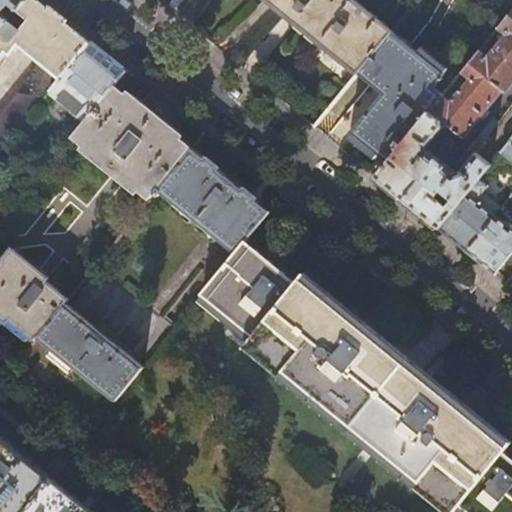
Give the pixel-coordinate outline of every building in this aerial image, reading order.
[(0,0),(0,32),(26,0),(0,0)] [(0,154),(51,92),(92,42),(59,15),(40,0),(26,0),(0,32),(0,154)] [(359,72),(394,30),(357,0),(271,0),(277,4),(291,16),(296,20),(334,51),(359,72)] [(511,12),(500,27),(508,34),(504,39),(501,41),(499,42),(498,43),(498,44),(497,46),(496,47),(495,49),(490,56),(482,49),(464,71),(472,78),(463,88),(462,87),(456,93),(455,98),(452,101),(444,94),(388,163),(376,177),(402,198),(424,216),(438,228),(479,178),(491,164),(479,154),(489,141),(486,139),(483,142),(479,138),(457,164),(462,169),(455,172),(430,151),(430,144),(444,126),(450,126),(464,137),(503,89),(506,91),(511,83),(511,12)] [(445,72),(394,30),(359,72),(366,77),(378,87),(385,92),(351,133),(367,146),(388,163),(444,94),(434,85),(439,79),(441,81),(443,78),(441,76),(445,72)] [(106,54),(92,42),(51,92),(87,120),(115,85),(127,71),(106,54)] [(153,198),(160,190),(194,149),(154,117),(115,85),(87,120),(75,135),(153,198)] [(511,137),(501,152),(511,161),(511,137)] [(160,190),(238,253),(247,242),(271,212),(230,179),(194,149),(160,190)] [(451,238),(467,251),(496,215),(503,207),(488,196),(481,204),(477,200),(488,186),(479,178),(438,228),(451,238)] [(478,260),(495,274),(511,253),(511,213),(504,206),(503,207),(496,215),(467,251),(478,260)] [(204,295),(470,511),(511,511),(511,457),(424,386),(376,347),(294,281),(247,242),(238,253),(204,295)] [(0,308),(38,339),(41,335),(68,303),(71,299),(12,250),(0,265),(0,308)] [(41,335),(119,399),(145,366),(68,303),(41,335)] [(0,511),(26,511),(54,478),(0,433),(0,511)] [(96,511),(54,478),(26,511),(96,511)]
